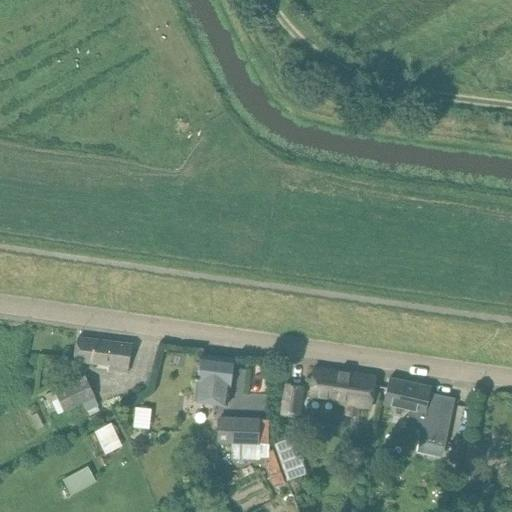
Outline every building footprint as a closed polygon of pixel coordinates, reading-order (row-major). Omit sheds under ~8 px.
[(128,372),(129,364),(132,344),(78,338),(75,359),(110,364),(109,369),(128,372)] [(228,401),(230,379),(233,359),(201,355),(195,396),(228,401)] [(371,407),(376,376),(316,367),(311,398),(333,400),(332,402),(345,404),(343,416),(358,418),(360,405),(371,407)] [(85,377),(55,391),(45,396),(47,400),(44,401),(50,413),(56,410),(58,414),(83,402),(87,411),(99,405),(85,377)] [(383,404),(405,409),(409,410),(406,428),(422,431),(420,440),(444,445),(453,400),(430,395),(431,387),(389,378),(383,404)] [(300,419),(305,386),(285,383),(280,416),(300,419)] [(233,408),(264,410),(264,394),(233,393),(233,408)] [(135,428),(152,428),(152,407),(135,406),(135,428)] [(259,461),(259,458),(265,458),(274,485),(285,481),(274,450),(269,452),(268,420),(221,419),(219,444),(232,445),(230,459),(259,461)] [(95,429),(106,454),(124,446),(113,421),(95,429)] [(275,444),(288,480),(307,473),(294,437),(275,444)] [(467,438),(458,485),(474,488),(483,441),(467,438)] [(87,467),(63,480),(71,495),(95,482),(87,467)]
